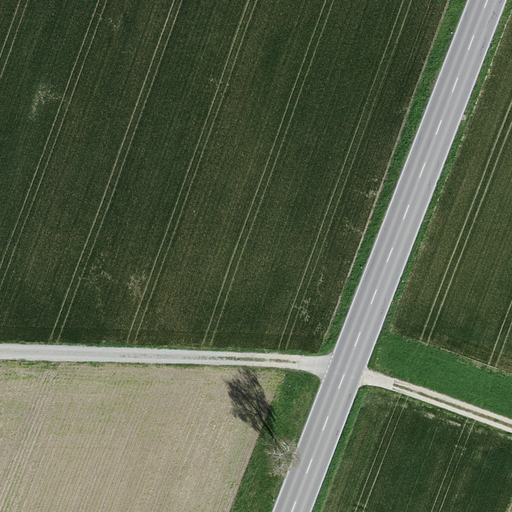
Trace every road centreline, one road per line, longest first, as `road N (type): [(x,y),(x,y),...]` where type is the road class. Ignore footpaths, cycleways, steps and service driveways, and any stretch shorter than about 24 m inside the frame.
road 1 (primary): [(292,511),(490,0)]
road 2 (track): [(511,428),(405,388),(295,362),(0,352)]
